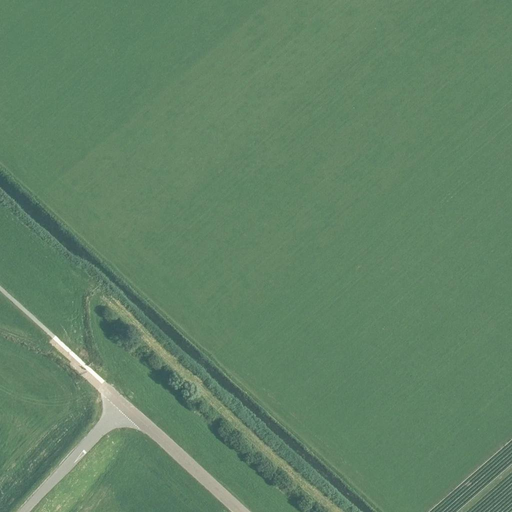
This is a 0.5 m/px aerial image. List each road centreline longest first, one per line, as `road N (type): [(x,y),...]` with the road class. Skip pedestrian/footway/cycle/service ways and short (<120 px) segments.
road 1 (unclassified): [(239,511),(125,408)]
road 2 (unclassified): [(26,511),(125,408)]
